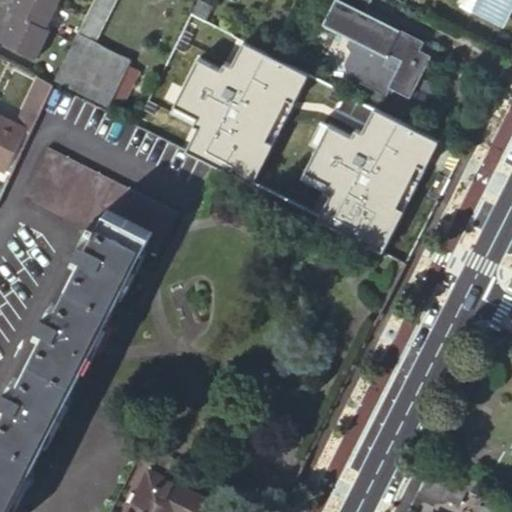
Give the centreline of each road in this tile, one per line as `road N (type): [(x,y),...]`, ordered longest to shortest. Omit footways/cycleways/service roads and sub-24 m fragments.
road 1 (secondary): [(356,511),(468,291)]
road 2 (unknown): [(0,378),(59,258)]
